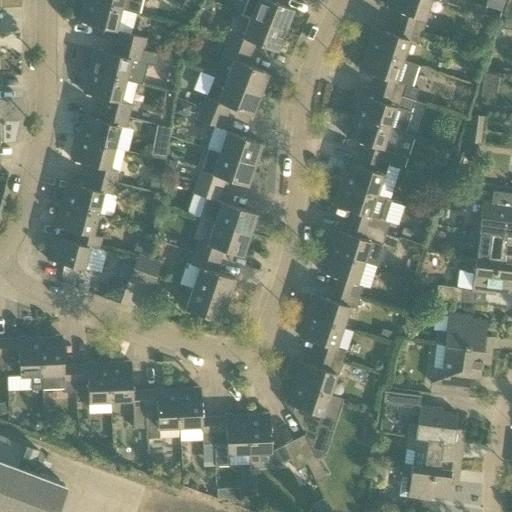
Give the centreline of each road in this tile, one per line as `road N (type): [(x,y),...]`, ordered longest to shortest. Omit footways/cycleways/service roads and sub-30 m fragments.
road 1 (residential): [(0,262),(21,284),(214,354),(248,351),(271,332),(290,283),(310,69),(345,0)]
road 2 (residential): [(0,262),(20,222),(45,114),(46,0)]
road 3 (residential): [(494,511),(495,450),(511,394)]
